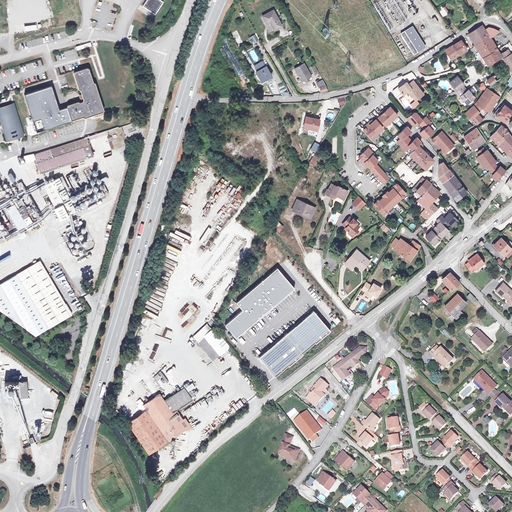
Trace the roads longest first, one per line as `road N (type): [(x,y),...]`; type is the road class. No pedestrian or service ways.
road 1 (unclassified): [(190,0),(52,472),(37,480)]
road 2 (primary): [(184,96),(83,427)]
road 3 (tertiary): [(153,511),(219,440),(357,327)]
road 4 (residential): [(268,511),(326,447),(382,343)]
road 5 (residential): [(382,343),(399,361),(422,460),(451,467),(477,494)]
road 6 (residential): [(184,96),(304,98),(373,82)]
road 7 (residential): [(373,82),(433,149),(436,181),(469,223)]
road 8 (residential): [(373,82),(485,20),(511,36)]
